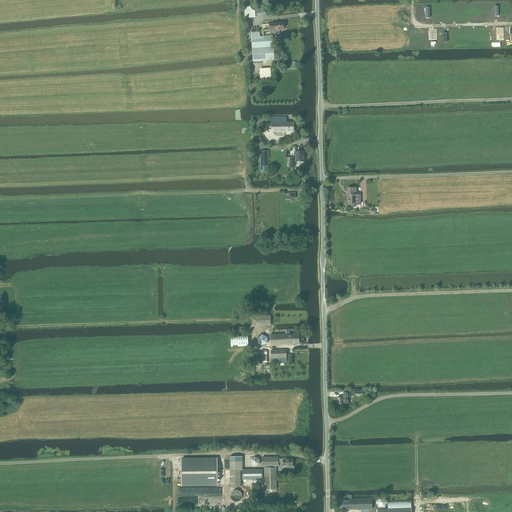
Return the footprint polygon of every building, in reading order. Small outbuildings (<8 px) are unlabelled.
[(252,6),(245,7),(245,10),(246,18),(255,17),(255,14),(255,10),(255,9),(252,9),(252,6)] [(267,17),(269,13),(267,9),(262,9),(260,13),(263,17),(267,17)] [(280,30),(284,30),(284,22),(269,23),(269,24),(262,25),(263,31),(270,31),(274,31),(275,34),(280,33),(280,30)] [(272,36),(260,37),(259,32),(251,32),(253,62),(274,60),(272,36)] [(261,80),(272,79),(271,69),(260,69),(261,80)] [(287,118),(283,118),(283,117),(271,117),(271,123),(272,123),(272,132),(294,132),(294,123),(287,123),(287,118)] [(260,171),(268,171),(268,151),(260,151),(260,171)] [(294,152),(294,156),(296,156),(296,162),(304,162),(304,151),(296,151),(296,152),(294,152)] [(287,167),(290,167),(295,167),(295,157),(290,158),(287,158),(287,167)] [(360,195),(356,195),(356,188),(348,188),(348,201),(349,201),(349,205),(360,204),(360,195)] [(270,315),(265,315),(265,312),(246,313),(246,319),(255,319),(255,326),(271,325),(270,315)] [(299,334),(290,334),(290,330),(287,330),(287,332),(286,332),(286,334),(270,335),(271,345),(299,344),(299,334)] [(231,347),(249,346),(248,335),(231,336),(231,347)] [(268,343),(268,337),(263,335),(258,338),(258,344),(263,346),(268,343)] [(272,363),(287,362),(286,350),(271,350),(272,363)] [(342,398),(337,398),(337,405),(349,404),(349,396),(353,396),(353,392),(343,392),(344,396),(342,396),(342,398)] [(242,470),(242,457),(230,457),(231,487),(241,487),(240,471),(242,471),(242,470)] [(260,464),(260,459),(255,457),(251,459),(251,465),(256,467),(260,464)] [(283,459),(278,459),(278,457),(262,457),(262,466),(264,466),(265,490),(277,490),(276,466),(279,466),(279,463),(283,463),(283,466),(287,466),(287,468),(293,468),(293,460),(286,460),(286,458),(283,458),(283,459)] [(182,485),(218,485),(217,459),(181,459),(182,485)] [(242,470),(242,471),(243,479),(258,479),(263,479),(263,470),(242,470)] [(235,502),(237,502),(239,502),(240,501),(241,500),(242,499),(242,498),(242,496),(242,494),(241,493),(240,492),(239,491),(237,490),(236,490),(235,490),(233,491),(232,492),(231,493),(231,495),(230,497),(231,499),(231,500),(232,501),(234,502),(235,502)] [(347,500),(339,500),(339,510),(372,509),(372,499),(352,500),(352,496),(347,496),(347,500)] [(379,497),(376,503),(379,508),(385,508),(388,503),(388,502),(385,497),(379,497)] [(402,501),(388,501),(388,502),(388,503),(388,508),(411,508),(411,500),(402,501)]
